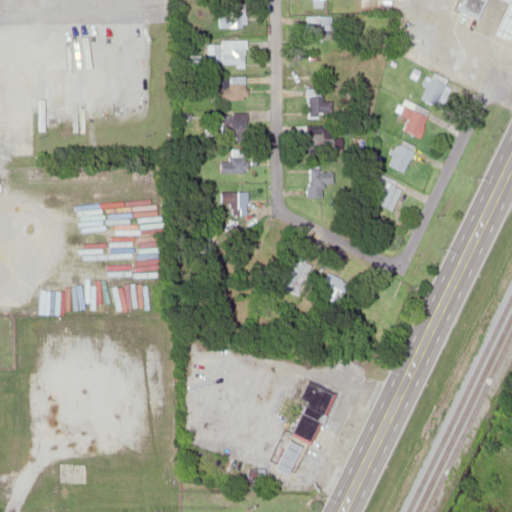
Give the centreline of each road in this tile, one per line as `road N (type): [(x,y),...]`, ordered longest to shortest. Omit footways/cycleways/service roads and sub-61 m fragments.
road 1 (primary): [(340,511),(511,158)]
road 2 (residential): [(403,257),(492,79),(511,89)]
road 3 (residential): [(277,0),(281,209)]
road 4 (residential): [(281,209),(390,261),(403,257)]
